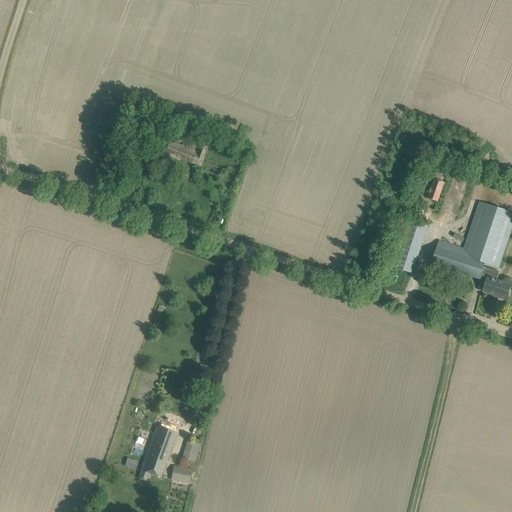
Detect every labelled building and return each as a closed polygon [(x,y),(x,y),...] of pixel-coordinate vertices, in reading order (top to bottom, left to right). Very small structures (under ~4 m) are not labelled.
[(185,161),(200,166),(207,146),(192,140),(190,144),(188,143),(187,146),(168,138),(162,154),(185,162),(185,161)] [(445,183),(435,179),(428,198),(438,202),(445,183)] [(497,296),(497,297),(507,300),(511,286),(497,281),(511,233),(511,212),(482,202),(466,250),(439,241),(432,264),(480,280),(481,277),(488,279),(483,292),(497,296)] [(389,266),(412,273),(427,227),(404,219),(389,266)] [(146,458),(138,479),(149,483),(152,475),(160,478),(176,434),(177,434),(181,423),(161,416),(154,434),(141,430),(133,453),(146,458)] [(181,458),(196,462),(201,444),(187,440),(181,458)] [(137,462),(127,459),(125,466),(135,469),(137,462)] [(169,480),(188,483),(190,470),(171,467),(169,480)]
